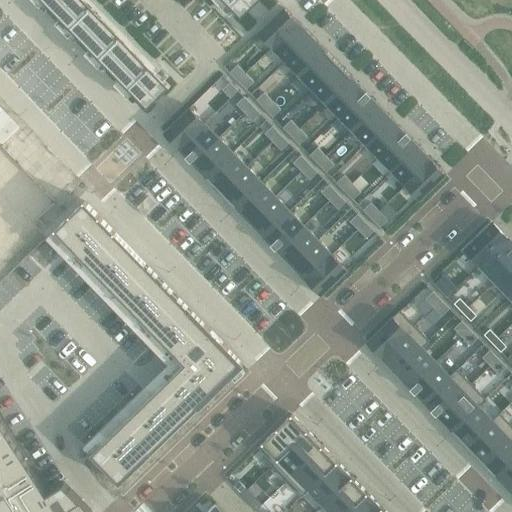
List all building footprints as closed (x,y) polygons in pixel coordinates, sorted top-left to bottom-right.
[(43,0),(118,77),(130,90),(148,108),(155,102),(163,94),(171,87),(166,82),(164,80),(154,70),(86,0),(224,0),(226,1),(236,11),(238,13),(242,18),(247,13),(259,1),(260,0),(43,0)] [(284,8),(258,34),(272,48),(299,23),(284,8)] [(299,23),(272,48),(285,62),(312,36),(299,23)] [(312,36),(285,62),(299,76),(325,50),(312,36)] [(325,50),(299,76),(312,90),(339,64),(325,50)] [(339,64),(312,90),(326,103),(352,78),(339,64)] [(238,65),(230,73),(238,81),(246,74),(238,65)] [(246,74),(238,81),(246,90),(254,82),(246,74)] [(352,78),(326,103),(339,117),(365,91),(352,78)] [(230,82),(222,90),(230,99),(238,91),(230,82)] [(365,91),(339,117),(352,131),(379,105),(365,91)] [(264,93),(256,100),(265,109),(272,101),(264,93)] [(244,98),(236,106),(244,114),(252,107),(244,98)] [(272,101),(265,109),(273,117),(281,110),(272,101)] [(379,105),(352,131),(366,145),(392,119),(379,105)] [(252,107),(244,114),(252,123),(260,115),(252,107)] [(190,108),(164,133),(179,149),(205,123),(190,108)] [(392,119),(366,145),(379,159),(406,133),(392,119)] [(291,120),(283,128),(291,137),(299,129),(291,120)] [(205,123),(179,149),(193,163),(219,138),(205,123)] [(272,127),(264,135),(273,143),(280,136),(272,127)] [(299,129),(291,137),(300,145),(308,138),(299,129)] [(406,133),(379,159),(392,172),(419,147),(406,133)] [(280,136),(273,143),(281,152),(289,144),(280,136)] [(219,138),(193,163),(207,178),(234,152),(219,138)] [(419,147),(392,172),(406,186),(432,160),(419,147)] [(318,148),(310,156),(318,164),(326,157),(318,148)] [(234,152),(207,178),(221,193),(248,167),(234,152)] [(301,156),(293,163),(302,172),(309,164),(301,156)] [(326,157),(318,164),(327,173),(334,165),(326,157)] [(432,160),(406,186),(420,201),(447,175),(432,160)] [(309,164),(302,172),(310,180),(318,173),(309,164)] [(248,167),(221,193),(235,207),(262,182),(248,167)] [(344,175),(337,183),(345,192),(353,184),(344,175)] [(262,182),(235,207),(250,222),(276,196),(262,182)] [(353,184),(345,192),(353,200),(361,193),(353,184)] [(330,185),(322,193),(330,201),(338,194),(330,185)] [(338,194),(330,201),(338,210),(346,202),(338,194)] [(276,196),(250,222),(264,237),(290,211),(276,196)] [(148,197),(137,208),(144,215),(155,204),(148,197)] [(85,201),(54,229),(185,364),(91,455),(119,484),(230,378),(235,383),(248,371),(233,355),(85,201)] [(371,203),(363,211),(372,219),(379,211),(371,203)] [(290,211),(264,237),(278,252),(305,226),(290,211)] [(379,211),(372,219),(380,228),(388,220),(379,211)] [(358,214),(350,222),(358,230),(366,223),(358,214)] [(492,222),(464,250),(480,266),(480,265),(508,239),(492,222)] [(366,223),(358,230),(367,239),(375,231),(366,223)] [(305,226),(278,252),(292,266),(319,240),(305,226)] [(480,265),(480,266),(495,281),(511,264),(511,242),(508,239),(480,265)] [(319,240),(292,266),(306,281),(333,255),(319,240)] [(333,255),(306,281),(321,296),(348,270),(333,255)] [(511,264),(495,281),(510,297),(510,296),(511,294),(511,264)] [(451,281),(441,291),(447,297),(457,288),(451,281)] [(433,292),(425,300),(434,308),(441,300),(433,292)] [(460,299),(454,304),(463,313),(468,307),(460,299)] [(441,300),(434,308),(442,316),(450,309),(441,300)] [(468,307),(463,313),(471,321),(477,316),(468,307)] [(400,310),(367,343),(382,358),(408,333),(415,326),(400,310)] [(462,321),(454,329),(462,337),(470,330),(462,321)] [(408,333),(382,358),(396,373),(422,347),(423,348),(430,341),(429,341),(415,326),(408,333)] [(470,330),(462,337),(471,346),(478,338),(470,330)] [(490,330),(484,335),(493,344),(498,338),(490,330)] [(498,338),(493,344),(501,353),(507,347),(498,338)] [(422,347),(396,373),(410,388),(437,362),(423,348),(422,347)] [(490,350),(482,358),(490,366),(498,359),(490,350)] [(498,359),(490,366),(499,375),(506,368),(507,367),(498,359)] [(437,362),(410,388),(424,402),(451,376),(450,375),(437,362)] [(451,376),(424,402),(438,417),(472,384),(458,370),(451,376)] [(472,384),(438,417),(453,432),(479,406),(480,406),(487,400),(486,399),(472,384)] [(479,406),(453,432),(467,446),(494,420),(493,419),(480,406),(479,406)] [(494,420),(467,446),(481,461),(511,431),(511,425),(500,414),(500,413),(493,419),(494,420)] [(292,415),(259,447),(274,462),(271,466),(308,431),(292,415)] [(0,511),(88,511),(89,511),(57,479),(36,491),(0,431),(0,511)] [(308,431),(271,466),(286,482),(323,446),(308,431)] [(511,431),(481,461),(495,476),(511,459),(511,431)] [(323,446),(286,482),(301,497),(338,462),(323,446)] [(511,459),(495,476),(510,491),(511,488),(511,459)] [(338,462),(301,497),(302,498),(309,491),(323,506),(316,511),(353,477),(338,462)] [(353,477),(316,511),(348,511),(368,493),(353,477)] [(239,481),(234,486),(242,495),(247,489),(239,481)] [(247,489),(242,495),(250,504),(256,499),(247,489)] [(368,493),(348,511),(379,511),(383,508),(368,493)] [(224,511),(216,503),(207,511),(224,511)]
